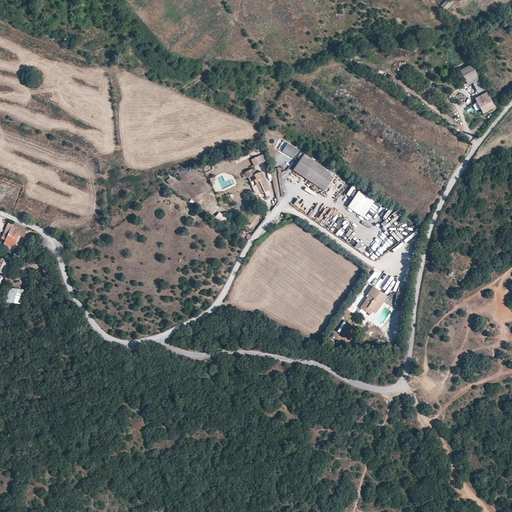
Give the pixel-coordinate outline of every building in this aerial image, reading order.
[(480,78),(472,63),(461,69),(469,84),(473,82),(480,78)] [(487,91),(480,78),(473,82),(481,95),(487,91)] [(495,105),(487,91),(481,95),(476,97),(484,111),(495,105)] [(275,139),(272,138),(269,146),(272,148),(273,146),(275,148),(280,139),(276,138),(275,139)] [(282,151),(287,142),(284,140),(279,149),(282,151)] [(292,159),(298,148),(287,142),(282,151),(282,152),(292,159)] [(260,156),(263,163),(268,160),(265,153),(260,156)] [(293,170),(325,192),(336,176),(304,154),(293,170)] [(260,156),(252,159),(255,166),(263,163),(260,156)] [(261,194),(270,190),(261,171),(254,174),(252,169),(245,172),(247,178),(248,177),(250,182),(254,180),(257,185),(261,193),(261,194)] [(167,181),(171,185),(177,180),(170,173),(168,175),(170,178),(167,181)] [(375,204),(358,192),(349,206),(366,217),(375,204)] [(215,219),(223,225),(227,219),(222,215),(221,216),(219,214),(215,219)] [(6,240),(11,227),(7,225),(2,238),(6,240)] [(9,252),(12,245),(14,246),(20,230),(11,227),(6,240),(2,249),(9,252)] [(413,255),(412,243),(402,244),(403,253),(408,253),(408,256),(413,255)] [(73,249),(68,246),(64,252),(69,255),(73,249)] [(21,251),(18,248),(14,253),(13,255),(16,257),(21,251)] [(40,261),(45,277),(51,275),(47,259),(40,261)] [(6,262),(3,261),(0,268),(0,272),(6,275),(11,264),(6,262)] [(367,280),(371,283),(379,275),(375,271),(367,280)] [(22,302),(24,288),(8,286),(6,300),(22,302)] [(369,315),(372,311),(378,303),(382,305),(387,297),(373,287),(367,295),(369,296),(360,309),(369,315)] [(372,311),(376,313),(382,305),(378,303),(372,311)]
